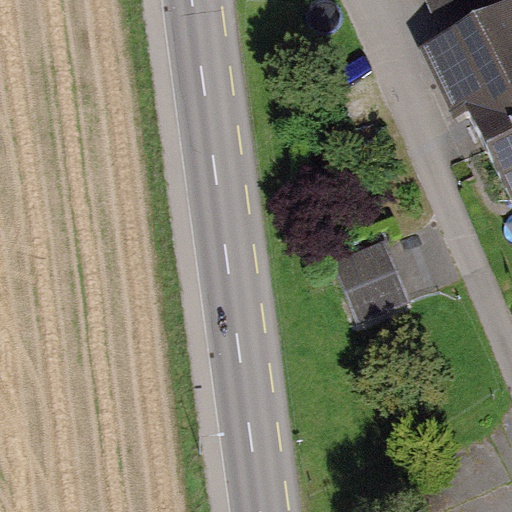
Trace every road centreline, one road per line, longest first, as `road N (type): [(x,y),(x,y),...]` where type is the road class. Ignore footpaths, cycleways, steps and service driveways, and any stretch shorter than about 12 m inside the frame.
road 1 (secondary): [(259,511),(193,0)]
road 2 (residential): [(511,354),(376,0)]
